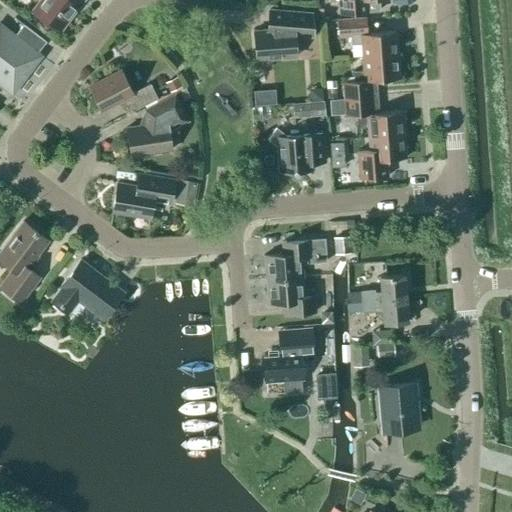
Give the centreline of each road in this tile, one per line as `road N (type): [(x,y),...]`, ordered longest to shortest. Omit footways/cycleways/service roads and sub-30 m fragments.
road 1 (residential): [(232,247),(128,249),(23,181),(24,143),(117,4),(132,0)]
road 2 (residential): [(458,195),(264,208),(242,216),(232,247)]
road 3 (tertiary): [(465,511),(471,407),(463,283)]
road 4 (tertiary): [(458,195),(444,0)]
